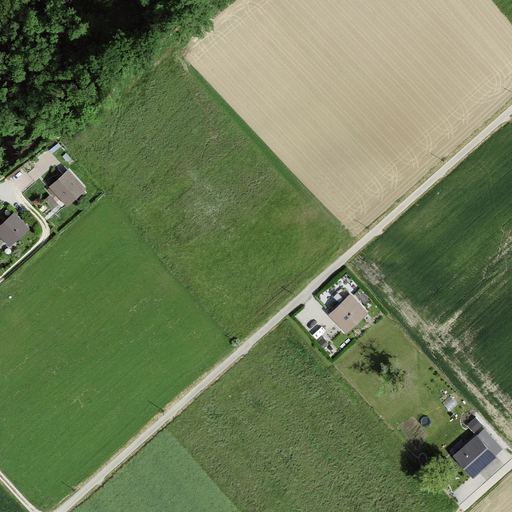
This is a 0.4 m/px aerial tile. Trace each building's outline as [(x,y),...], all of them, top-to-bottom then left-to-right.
[(85,185),(66,167),(47,185),(66,204),(85,185)] [(13,209),(0,220),(0,234),(9,245),(29,228),(13,209)] [(366,311),(348,292),(325,313),(343,333),(366,311)] [(475,429),(484,421),(476,413),(468,420),(475,429)] [(475,435),(453,455),(472,476),(494,455),(475,435)]
